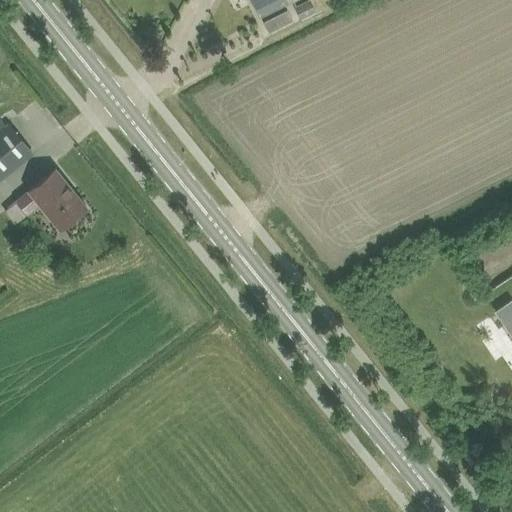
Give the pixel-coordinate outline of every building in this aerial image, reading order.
[(252,0),(268,30),(292,18),(285,4),(291,0),(252,0)] [(305,0),(294,6),(301,19),(316,11),(309,0),(305,0)] [(0,129),(0,179),(17,165),(32,153),(8,123),(0,129)] [(55,168),(28,189),(40,204),(60,228),(86,206),(55,168)] [(17,201),(5,211),(15,223),(26,213),(17,201)]
